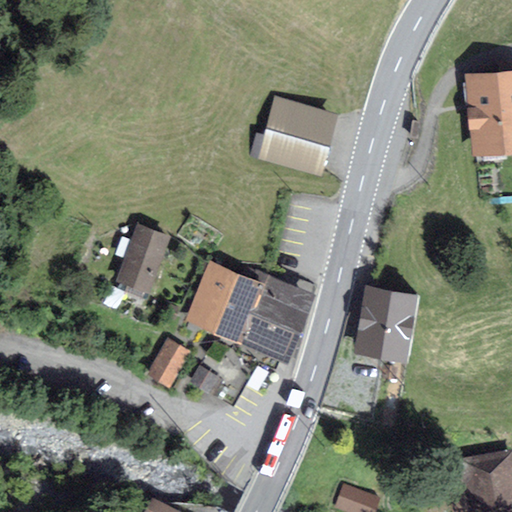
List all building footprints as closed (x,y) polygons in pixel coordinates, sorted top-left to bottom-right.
[(470,79),(476,144),(511,140),(511,62),(501,63),(502,76),(470,79)] [(278,103),(265,151),(316,165),(329,117),(278,103)] [(141,225),(121,279),(145,288),(165,234),(141,225)] [(253,286),(252,285),(208,267),(191,311),(204,316),(201,323),(220,330),(229,334),(231,327),(236,329),(253,287),(253,286)] [(275,366),(304,293),(256,273),(252,285),(253,286),(253,287),(236,329),(231,327),(229,334),(220,330),(195,379),(237,400),(257,359),(275,366)] [(406,351),(418,293),(373,286),(363,344),(406,351)] [(169,339),(150,372),(168,382),(187,349),(169,339)] [(511,511),(511,460),(510,451),(464,459),(473,509),(472,511),(511,511)] [(357,511),(372,511),(377,498),(344,486),(337,505),(357,511)]
